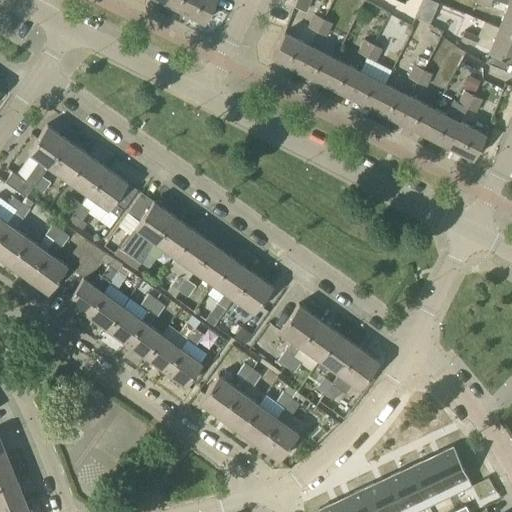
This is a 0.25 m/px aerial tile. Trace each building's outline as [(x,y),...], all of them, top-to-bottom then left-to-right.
[(183,10),(188,0),(164,0),(164,1),(183,10)] [(215,0),(188,0),(183,10),(205,21),(215,0)] [(296,0),(294,7),(295,7),(306,11),(309,0),(296,0)] [(511,32),(511,6),(496,0),(476,0),(476,3),(503,14),(498,27),(511,32)] [(315,14),(308,26),(317,31),(324,19),(315,14)] [(326,36),(333,24),(324,19),(317,31),(326,36)] [(511,32),(498,27),(489,51),(511,60),(511,32)] [(461,40),(474,45),(478,35),(465,30),(461,40)] [(298,69),(310,45),(299,39),(284,32),(272,56),(298,69)] [(367,56),(374,43),(364,38),(358,51),(367,56)] [(374,43),(367,56),(378,61),(384,48),(374,43)] [(323,81),(335,58),(310,45),(298,69),(323,81)] [(348,94),(360,71),(338,59),(335,58),(323,81),(348,94)] [(417,83),(423,69),(415,65),(409,79),(417,83)] [(423,69),(417,83),(427,88),(434,75),(423,69)] [(385,83),(369,75),(360,71),(348,94),(373,107),(385,83)] [(467,85),(464,89),(474,94),(480,80),(471,76),(467,85)] [(398,119),(410,96),(385,83),(373,107),(398,119)] [(467,107),(474,94),(464,89),(457,103),(454,101),(447,115),(435,108),(423,132),(448,145),(460,121),(459,121),(466,107),(467,107)] [(476,112),(483,98),(474,94),(467,107),(476,112)] [(423,132),(435,108),(410,96),(398,119),(423,132)] [(460,121),(448,145),(474,158),(485,134),(460,121)] [(48,166),(68,138),(48,124),(28,151),(39,159),(25,179),(13,171),(5,181),(18,189),(27,196),(34,186),(42,175),(48,166)] [(48,166),(68,180),(88,153),(68,138),(48,166)] [(88,194),(108,167),(88,153),(68,180),(88,194)] [(108,167),(88,194),(82,203),(90,209),(112,224),(137,188),(127,181),(108,167)] [(42,175),(34,186),(43,192),(51,182),(42,175)] [(18,189),(5,181),(0,176),(0,212),(9,219),(14,213),(22,202),(14,195),(18,189)] [(74,214),(82,203),(73,197),(66,208),(74,214)] [(104,245),(114,253),(120,246),(141,261),(148,251),(148,250),(154,241),(155,242),(174,215),(154,200),(131,233),(119,224),(104,245)] [(31,208),(22,202),(14,213),(23,219),(31,208)] [(83,220),(90,209),(82,203),(74,214),(83,220)] [(175,256),(194,228),(174,215),(155,242),(175,256)] [(0,257),(8,263),(28,236),(8,222),(0,232),(0,257)] [(45,234),(55,241),(62,231),(52,224),(45,234)] [(194,270),(213,242),(194,228),(175,256),(176,257),(169,266),(179,273),(166,291),(175,297),(180,289),(188,279),(194,270)] [(62,231),(55,241),(62,246),(69,236),(62,231)] [(28,278),(47,251),(28,236),(8,263),(28,278)] [(80,264),(93,245),(83,238),(69,257),(80,264)] [(213,284),(233,256),(213,242),(194,270),(213,284)] [(75,271),(83,277),(67,299),(87,314),(103,291),(110,282),(118,271),(117,270),(123,263),(94,243),(93,245),(80,264),(75,271)] [(47,251),(28,278),(48,292),(67,265),(47,251)] [(149,268),(157,257),(148,251),(141,261),(149,268)] [(233,298),(252,270),(233,256),(213,284),(206,294),(217,302),(205,319),(213,325),(219,317),(220,318),(227,308),(233,298)] [(252,270),(233,298),(253,312),(273,285),(252,270)] [(118,271),(110,282),(118,287),(126,277),(118,271)] [(188,279),(180,289),(189,295),(196,285),(188,279)] [(106,328),(123,305),(103,291),(87,314),(106,328)] [(149,310),(157,300),(149,294),(141,304),(149,310)] [(157,300),(149,310),(158,316),(165,306),(157,300)] [(278,359),(286,365),(293,354),(300,345),(319,318),(299,303),(279,331),(292,339),(278,359)] [(126,342),(143,320),(123,305),(106,328),(126,342)] [(227,308),(220,318),(228,323),(235,313),(227,308)] [(225,329),(245,343),(256,326),(236,313),(225,329)] [(339,332),(319,318),(300,345),(319,359),(339,332)] [(162,334),(151,326),(143,320),(126,342),(146,356),(162,334)] [(190,337),(197,328),(187,321),(181,331),(190,337)] [(190,337),(197,343),(204,333),(197,328),(190,337)] [(339,373),(358,346),(339,332),(319,359),(339,373)] [(166,371),(182,348),(162,334),(146,356),(166,371)] [(334,399),(341,389),(345,392),(352,383),(359,388),(379,361),(358,346),(339,373),(332,382),(325,393),(334,399)] [(202,362),(189,353),(182,348),(166,371),(186,385),(202,362)] [(302,361),(293,354),(286,365),(295,371),(302,361)] [(245,379),(253,368),(244,362),(237,373),(245,379)] [(253,385),(261,374),(253,368),(245,379),(253,385)] [(219,416),(238,389),(230,382),(219,374),(199,401),(219,416)] [(325,393),(332,382),(324,376),(317,387),(325,393)] [(258,403),(238,389),(219,416),(239,430),(258,403)] [(275,402),(283,408),(291,397),(285,393),(283,391),(275,402)] [(292,413),(299,403),(292,398),(291,397),(283,408),(291,414),(292,413)] [(258,403),(239,430),(259,445),(278,418),(258,403)] [(298,432),(286,423),(278,418),(259,445),(279,459),(298,432)] [(454,446),(430,456),(449,496),(472,485),(454,446)] [(7,454),(0,456),(0,483),(16,477),(7,454)] [(430,456),(408,467),(427,506),(449,496),(430,456)] [(408,467),(386,477),(402,511),(414,511),(427,506),(408,467)] [(0,509),(25,500),(16,477),(0,483),(0,509)] [(402,511),(386,477),(364,488),(375,511),(402,511)] [(375,511),(364,488),(341,498),(347,511),(375,511)] [(124,496),(127,506),(141,503),(138,493),(124,496)] [(347,511),(341,498),(319,509),(319,511),(347,511)] [(0,509),(0,511),(30,511),(25,500),(0,509)]
